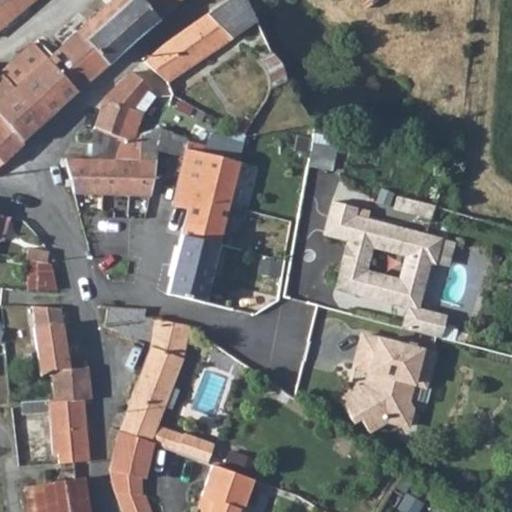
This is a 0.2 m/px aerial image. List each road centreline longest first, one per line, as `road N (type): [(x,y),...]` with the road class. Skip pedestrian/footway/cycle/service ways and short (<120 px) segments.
road 1 (residential): [(22,202),(37,160),(94,89),(202,0)]
road 2 (residential): [(75,283),(100,381),(105,511)]
road 3 (track): [(511,193),(486,172),(496,0)]
road 4 (residential): [(143,293),(286,337)]
